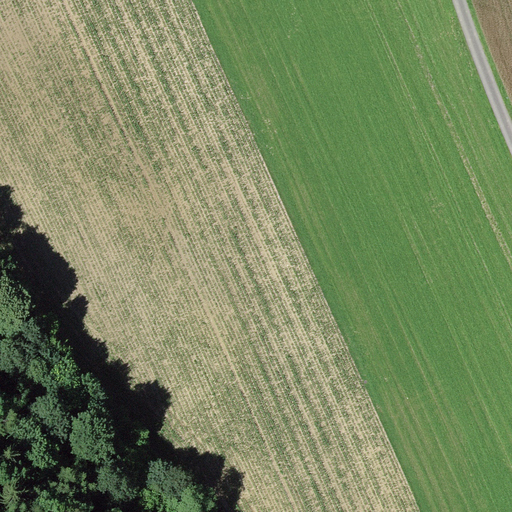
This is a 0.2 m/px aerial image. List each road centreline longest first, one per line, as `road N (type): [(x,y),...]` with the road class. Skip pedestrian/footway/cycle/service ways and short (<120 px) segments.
road 1 (unclassified): [(457,0),(511,150)]
road 2 (track): [(82,511),(0,422)]
